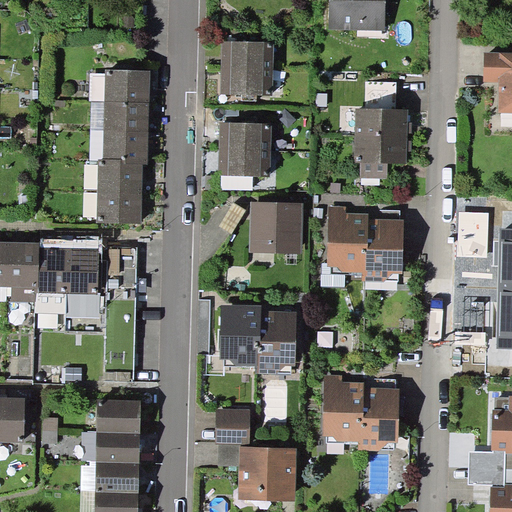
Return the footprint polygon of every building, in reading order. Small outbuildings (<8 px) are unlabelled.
[(386,29),(386,0),(329,0),(329,29),(386,29)] [(222,41),(221,68),(273,69),(274,42),(222,41)] [(511,112),(511,52),(484,52),(484,83),(499,83),(498,113),(511,112)] [(273,69),(221,68),(221,94),(242,95),(257,95),(273,95),(273,69)] [(106,73),(105,102),(150,102),(150,71),(106,70),(106,73)] [(92,101),(105,102),(106,73),(90,73),(90,101),(92,101)] [(104,131),(105,102),(92,101),(91,131),(104,131)] [(105,102),(104,131),(149,132),(150,102),(105,102)] [(356,108),(355,136),(408,137),(408,133),(408,122),(408,110),(356,108)] [(296,119),(285,109),(277,117),(289,128),(296,119)] [(220,122),(220,149),(271,150),(272,123),(220,122)] [(103,159),(104,131),(91,131),(90,160),(98,160),(98,158),(103,159)] [(148,164),(149,132),(104,131),(103,159),(122,159),(122,163),(142,164),(148,164)] [(408,140),(408,137),(355,136),(354,163),(360,163),(360,178),(387,178),(387,163),(407,164),(407,151),(408,140)] [(271,150),(220,149),(219,175),(271,177),(271,150)] [(97,189),(97,191),(142,193),(142,164),(122,163),(122,159),(103,159),(98,158),(98,160),(98,165),(97,189)] [(98,165),(85,165),(84,188),(97,189),(98,165)] [(141,224),(142,193),(97,191),(97,193),(97,217),(97,223),(141,224)] [(97,193),(84,193),(84,217),(97,217),(97,193)] [(247,210),(234,202),(219,225),(232,233),(247,210)] [(303,253),(303,202),(251,202),(250,252),(303,253)] [(368,218),(368,214),(345,213),(346,206),(329,205),(327,266),(332,266),(331,274),(363,275),(362,282),(366,282),(368,218)] [(380,210),(380,219),(400,219),(400,210),(380,210)] [(489,212),(458,211),(457,256),(487,257),(489,212)] [(380,219),(368,218),(366,282),(385,282),(385,281),(399,281),(399,274),(402,274),(404,219),(400,219),(380,219)] [(499,266),(498,289),(511,288),(511,228),(500,228),(499,241),(499,266)] [(0,286),(7,287),(8,242),(0,241),(0,286)] [(8,242),(7,287),(12,287),(38,288),(39,247),(39,243),(8,242)] [(38,288),(38,293),(68,294),(69,247),(39,247),(38,288)] [(99,248),(69,247),(68,294),(98,294),(99,248)] [(138,249),(109,248),(104,381),(133,382),(138,249)] [(38,288),(12,287),(11,301),(38,301),(38,293),(38,288)] [(511,348),(511,288),(498,289),(496,348),(511,348)] [(67,313),(68,294),(38,293),(38,301),(38,312),(67,313)] [(261,305),(221,304),(220,359),(225,359),(225,365),(258,366),(258,340),(261,340),(261,311),(261,305)] [(296,311),(261,311),(261,340),(258,340),(258,366),(258,374),(291,374),(292,366),(295,366),(296,311)] [(343,375),(324,374),(322,437),(327,437),(327,443),(359,444),(360,418),(363,418),(364,387),(364,382),(343,381),(343,375)] [(396,388),(396,379),(370,379),(370,388),(396,388)] [(370,388),(364,387),(363,418),(360,418),(359,444),(359,451),(381,451),(381,449),(394,450),(394,443),(398,443),(400,388),(396,388),(370,388)] [(511,395),(509,396),(509,397),(495,397),(494,409),(493,409),(492,450),(493,450),(506,450),(506,454),(511,453),(511,395)] [(26,398),(0,396),(0,442),(19,443),(19,436),(24,436),(26,398)] [(141,400),(98,399),(97,432),(140,433),(141,400)] [(249,444),(249,409),(215,409),(215,444),(219,444),(240,444),(249,444)] [(58,418),(39,417),(38,442),(58,443),(58,418)] [(96,462),(97,432),(83,432),(82,461),(90,462),(96,462)] [(139,463),(140,433),(97,432),(96,462),(139,463)] [(239,466),(240,446),(240,444),(219,444),(218,465),(239,466)] [(238,499),(296,501),(297,448),(240,446),(239,466),(238,499)] [(505,485),(505,484),(505,469),(506,454),(506,450),(493,450),(493,451),(469,451),(468,485),(491,485),(505,485)] [(96,491),(96,462),(90,462),(90,465),(82,465),(81,491),(96,491)] [(139,493),(139,463),(96,462),(96,491),(139,493)] [(511,511),(511,484),(505,484),(505,485),(491,485),(490,511),(511,511)] [(95,511),(96,491),(81,491),(80,511),(95,511)] [(138,511),(139,493),(96,491),(95,511),(138,511)]
